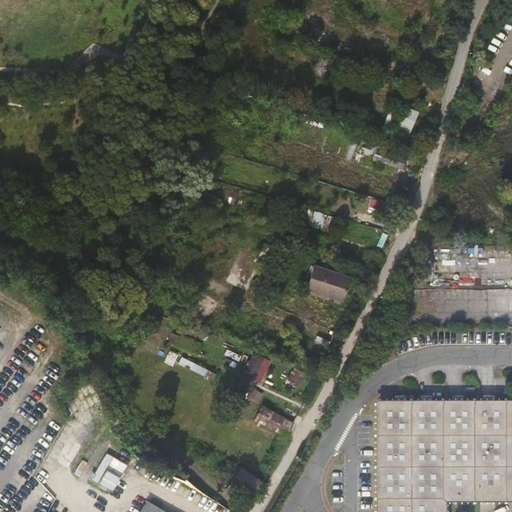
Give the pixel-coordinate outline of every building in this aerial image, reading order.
[(405,23),(389,16),(380,37),(397,44),(405,23)] [(306,24),(294,19),(288,35),(300,39),(299,41),(332,55),(332,56),(405,85),(412,67),(376,53),(375,52),(354,43),(354,41),(307,22),(306,24)] [(434,60),(445,65),(448,58),(437,54),(434,60)] [(372,81),(332,65),(311,117),(351,133),(372,81)] [(417,104),(397,96),(397,97),(394,96),(392,101),(395,102),(395,104),(415,111),(417,104)] [(398,115),(386,111),(374,141),(378,144),(372,161),(403,170),(407,155),(404,154),(406,149),(409,140),(424,146),(432,118),(419,112),(415,111),(401,106),(398,115)] [(331,216),(310,212),(308,225),(329,228),(331,216)] [(343,303),(351,277),(313,266),(305,291),(343,303)] [(163,337),(190,348),(193,338),(167,327),(163,337)] [(167,347),(163,355),(172,359),(176,351),(167,347)] [(253,376),(252,378),(255,379),(259,381),(269,360),(252,353),(249,361),(246,360),(245,364),(247,365),(244,372),(253,376)] [(205,373),(204,375),(209,378),(213,370),(194,360),(195,359),(188,355),(187,357),(182,354),(179,360),(205,373)] [(286,382),(295,387),(302,372),(292,368),(286,382)] [(253,387),(248,397),(258,402),(263,392),(253,387)] [(511,397),(509,398),(482,398),(475,398),(449,398),(444,398),(418,397),(404,397),(378,397),(377,511),(441,511),(442,496),(511,495),(511,397)] [(254,419),(285,435),(292,422),(279,415),(260,406),(254,419)] [(94,481),(113,493),(128,467),(109,456),(94,481)] [(225,486),(249,502),(260,483),(235,468),(225,486)] [(142,511),(165,511),(148,502),(142,511)]
